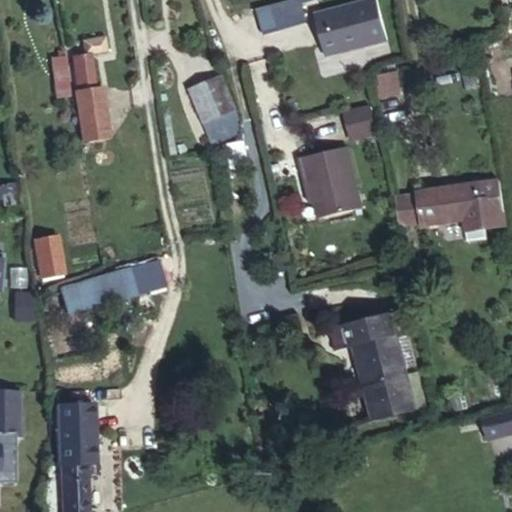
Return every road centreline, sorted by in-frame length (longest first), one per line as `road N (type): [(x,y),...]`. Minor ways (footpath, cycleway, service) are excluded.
road 1 (unknown): [(127,397),(173,252),(126,0)]
road 2 (unknown): [(222,0),(235,29),(257,45),(287,118)]
